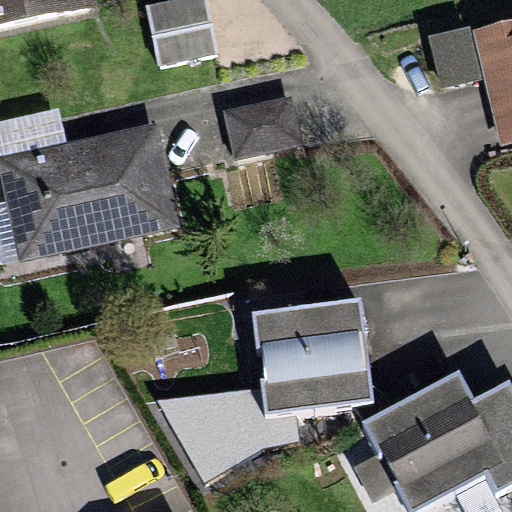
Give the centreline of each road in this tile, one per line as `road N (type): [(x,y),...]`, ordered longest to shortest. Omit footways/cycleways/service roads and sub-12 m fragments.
road 1 (residential): [(286,0),(413,151),(511,306)]
road 2 (unknown): [(341,64),(69,123)]
